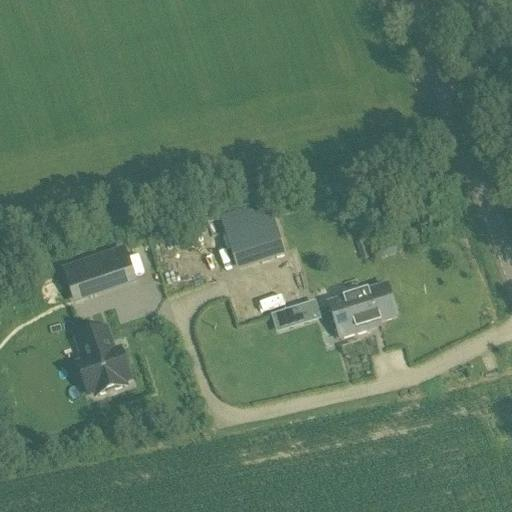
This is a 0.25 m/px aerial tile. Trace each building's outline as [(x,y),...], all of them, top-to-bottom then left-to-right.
[(275,261),(267,238),(239,249),(247,271),(275,261)] [(382,251),(384,258),(396,256),(395,248),(382,251)] [(61,270),(74,306),(93,300),(80,263),(61,270)] [(339,340),(381,327),(380,324),(397,318),(387,286),(329,305),(339,340)] [(73,340),(81,362),(75,364),(87,399),(93,397),(95,401),(129,389),(127,385),(133,383),(121,348),(116,350),(108,328),(73,340)]
